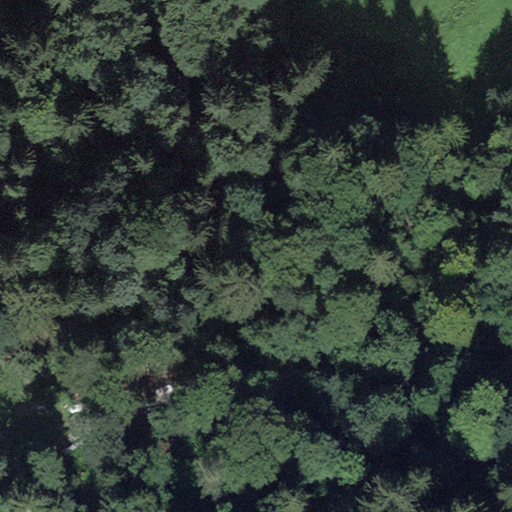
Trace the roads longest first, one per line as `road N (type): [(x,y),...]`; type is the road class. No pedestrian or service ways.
road 1 (track): [(511,475),(338,440),(290,423),(275,402),(290,381),(406,369),(511,327)]
road 2 (track): [(0,477),(86,424),(125,410),(281,385)]
